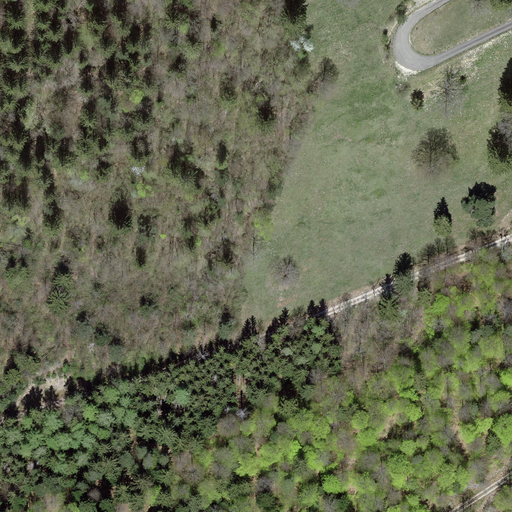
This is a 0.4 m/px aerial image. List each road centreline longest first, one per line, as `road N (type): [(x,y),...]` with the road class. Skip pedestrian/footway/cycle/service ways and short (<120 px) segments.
road 1 (track): [(0,425),(511,237)]
road 2 (unclassified): [(439,0),(401,36),(403,55),(415,63),(511,23)]
